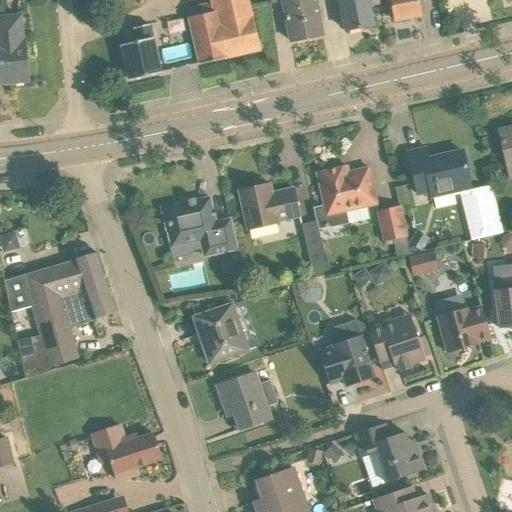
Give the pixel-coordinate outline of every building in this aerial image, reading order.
[(260,50),(256,31),(248,0),(210,0),(211,3),(186,9),(200,65),(260,50)] [(323,36),(315,0),(270,0),(271,3),(283,0),(291,42),(323,36)] [(379,0),(340,0),(346,31),(373,26),(369,7),(380,5),(379,0)] [(421,16),(417,0),(391,0),(395,21),(421,16)] [(0,83),(28,81),(25,41),(23,41),(21,17),(0,18),(0,83)] [(161,73),(161,72),(150,25),(134,28),(137,42),(122,46),(130,81),(161,73)] [(511,131),(500,134),(511,182),(511,181),(511,131)] [(472,190),(468,171),(463,152),(440,157),(440,160),(431,162),(431,159),(428,160),(426,148),(408,153),(418,196),(431,193),(432,199),(434,199),(437,209),(457,204),(454,194),(460,193),(472,241),(504,233),(493,185),(472,190)] [(316,222),(317,222),(319,230),(349,223),(347,213),(378,206),(369,168),(349,173),(347,167),(317,174),(324,206),(313,208),(316,222)] [(300,217),(298,208),(294,189),(272,193),(270,184),(239,191),(248,231),(281,224),(281,222),(300,217)] [(216,221),(215,217),(210,198),(197,201),(196,198),(186,200),(187,203),(163,209),(174,260),(194,256),(195,251),(202,249),(204,259),(239,251),(232,217),(216,221)] [(397,258),(411,254),(407,238),(409,237),(402,205),(376,212),(384,243),(394,241),(397,258)] [(319,230),(317,222),(316,222),(302,225),(314,278),(329,274),(319,230)] [(430,238),(417,231),(410,243),(423,251),(430,238)] [(473,245),(472,251),(473,259),(487,259),(487,244),(473,244),(473,245)] [(90,286),(107,281),(98,253),(4,281),(14,312),(32,306),(40,336),(18,341),(22,360),(46,355),(46,352),(74,343),(70,328),(69,328),(64,309),(63,309),(60,295),(69,292),(71,300),(80,297),(82,303),(95,299),(90,286)] [(413,276),(426,273),(422,255),(409,258),(413,276)] [(373,278),(369,273),(365,268),(352,277),(360,288),(371,279),(373,278)] [(298,297),(299,296),(317,283),(317,277),(294,284),(298,297)] [(118,312),(110,289),(107,281),(90,286),(95,299),(82,303),(80,297),(71,300),(69,292),(60,295),(63,309),(64,309),(69,328),(70,328),(74,343),(46,352),(46,355),(22,360),(26,379),(52,373),(51,367),(81,360),(72,328),(118,312)] [(511,289),(495,291),(500,329),(511,327),(511,289)] [(203,346),(209,364),(250,350),(243,328),(234,303),(196,317),(205,345),(203,346)] [(491,338),(486,319),(482,306),(470,309),(470,307),(437,316),(448,354),(479,345),(478,342),(491,338)] [(425,360),(419,341),(410,314),(368,328),(380,363),(392,359),(396,370),(400,368),(402,372),(411,369),(410,365),(425,360)] [(375,377),(362,339),(368,337),(364,324),(356,320),(333,328),(329,335),(333,345),(319,349),(331,384),(344,380),(346,386),(375,377)] [(271,419),(267,407),(278,403),(270,381),(262,384),(258,373),(217,387),(225,409),(231,407),(240,430),(271,419)] [(414,440),(408,442),(405,432),(390,437),(385,424),(355,434),(363,458),(375,454),(385,483),(424,470),(414,440)] [(132,475),(130,469),(161,459),(153,434),(137,440),(136,436),(124,439),(120,425),(93,434),(102,465),(112,461),(118,479),(132,475)] [(9,437),(0,439),(0,468),(16,464),(9,437)] [(69,442),(72,452),(79,449),(76,440),(69,442)] [(345,454),(334,444),(325,453),(335,464),(345,454)] [(324,452),(311,449),(307,462),(320,466),(324,452)] [(309,511),(301,487),(294,468),(257,481),(263,499),(259,501),(263,510),(257,511),(309,511)] [(377,511),(434,511),(428,495),(415,499),(411,487),(373,500),(377,511)] [(107,511),(105,502),(72,511),(107,511)]
